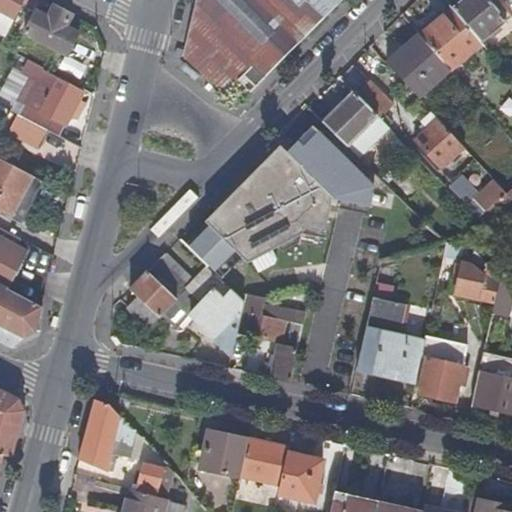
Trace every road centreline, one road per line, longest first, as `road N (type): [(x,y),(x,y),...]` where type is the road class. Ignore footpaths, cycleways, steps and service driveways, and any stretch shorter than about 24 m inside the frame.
road 1 (residential): [(511,458),(103,370),(61,388)]
road 2 (residential): [(380,0),(200,175),(120,149)]
road 3 (residential): [(61,388),(120,149)]
road 4 (residential): [(28,511),(61,388)]
road 5 (residential): [(120,149),(148,29)]
